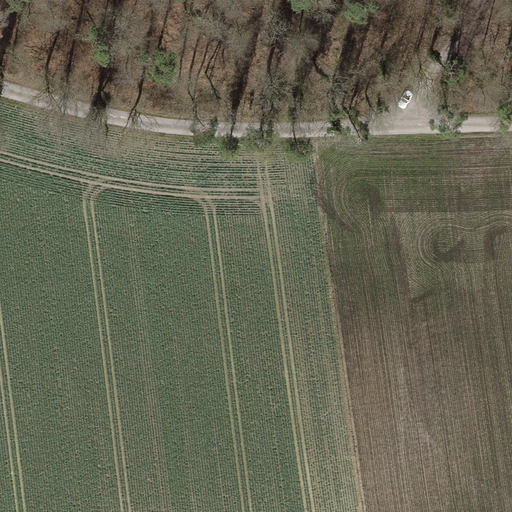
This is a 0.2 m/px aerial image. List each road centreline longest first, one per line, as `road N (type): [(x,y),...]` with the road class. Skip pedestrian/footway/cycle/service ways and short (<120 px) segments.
road 1 (track): [(511,123),(181,129),(0,86)]
road 2 (track): [(478,0),(404,125)]
